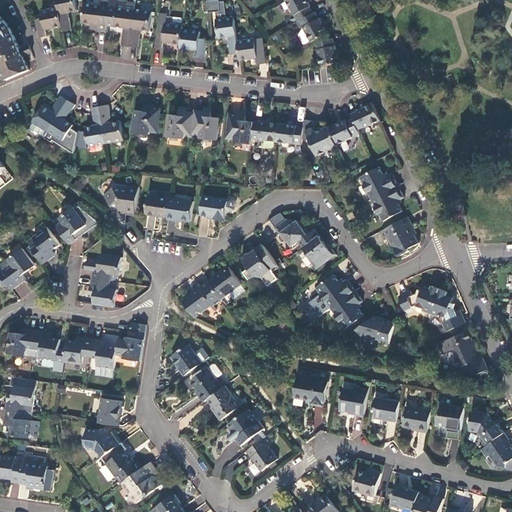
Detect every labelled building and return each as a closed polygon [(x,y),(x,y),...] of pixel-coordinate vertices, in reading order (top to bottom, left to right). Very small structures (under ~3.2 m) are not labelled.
[(63,26),(64,31),(72,30),(69,11),(78,10),(75,0),(57,0),(59,7),(63,26)] [(101,0),(101,5),(85,3),(83,21),(100,23),(99,30),(107,31),(108,24),(110,6),(110,0),(101,0)] [(207,12),(224,12),(223,0),(216,0),(206,0),(207,12)] [(307,0),(287,0),(299,21),(301,19),(313,12),(310,7),(310,4),(307,0)] [(0,69),(2,69),(7,79),(29,69),(24,56),(29,54),(27,50),(25,46),(21,48),(12,28),(0,14),(0,10),(2,9),(0,6),(0,69)] [(124,26),(122,44),(131,45),(135,9),(110,6),(108,24),(124,26)] [(59,7),(42,11),(43,17),(36,19),(39,37),(47,35),(46,29),(63,26),(59,7)] [(135,9),(131,45),(139,46),(141,28),(150,29),(153,11),(135,9)] [(304,27),(312,41),(328,32),(315,11),(313,12),(301,19),(304,25),(304,27)] [(168,13),(160,12),(156,47),(163,48),(164,41),(181,43),(183,29),(184,25),(166,23),(168,13)] [(234,14),(217,16),(219,35),(228,34),(231,52),(239,51),(238,41),(234,14)] [(201,31),(183,29),(181,43),(181,47),(198,49),(197,56),(205,57),(208,39),(200,38),(201,31)] [(333,37),(317,41),(319,48),(318,49),(322,65),(339,61),(336,45),(335,44),(333,37)] [(256,38),(238,41),(239,51),(240,59),(258,56),(259,63),(267,62),(264,44),(257,45),(256,38)] [(258,64),(261,78),(269,76),(267,62),(258,64)] [(44,105),(34,121),(49,131),(68,100),(61,95),(52,111),(44,105)] [(68,100),(49,131),(64,140),(74,125),(66,120),(76,104),(68,100)] [(359,111),(352,114),(354,118),(359,129),(365,126),(366,127),(381,120),(373,103),(358,110),(359,111)] [(144,111),(136,110),(133,132),(150,134),(151,130),(158,131),(161,108),(153,107),(153,106),(145,105),(144,111)] [(109,106),(101,107),(107,142),(124,139),(121,121),(112,123),(109,106)] [(107,142),(101,107),(92,109),(95,126),(86,127),(87,131),(81,130),(79,144),(91,148),(90,145),(107,142)] [(196,112),(180,110),(179,115),(171,114),(168,136),(185,138),(186,134),(193,135),(193,134),(196,112)] [(203,111),(196,110),(196,112),(193,134),(200,134),(200,137),(217,139),(220,118),(211,117),(212,111),(203,110),(203,111)] [(239,115),(231,114),(228,138),(236,139),(236,142),(252,144),(253,139),(255,123),(247,121),(247,116),(239,115)] [(346,120),(330,128),(337,144),(361,134),(359,129),(354,118),(347,121),(346,120)] [(314,120),(305,119),(304,128),(303,139),(311,140),(318,155),(338,146),(337,144),(330,128),(329,126),(315,132),(313,128),(314,120)] [(263,122),(255,121),(255,123),(253,139),(277,141),(279,123),(263,121),(263,122)] [(279,123),(277,141),(302,144),(303,139),(304,128),(297,127),(297,125),(279,123)] [(0,189),(14,178),(0,159),(0,189)] [(380,166),(361,176),(365,184),(366,183),(370,190),(368,191),(372,199),(398,185),(392,173),(385,177),(380,166)] [(140,186),(130,185),(130,189),(115,187),(108,192),(107,197),(112,205),(123,206),(123,211),(136,213),(140,186)] [(398,185),(372,199),(376,206),(378,206),(381,212),(379,213),(383,221),(403,211),(397,200),(404,196),(398,185)] [(204,194),(201,214),(216,216),(215,218),(226,219),(227,210),(233,210),(235,208),(237,199),(235,196),(229,195),(229,198),(204,194)] [(171,198),(150,195),(147,213),(169,216),(171,198)] [(195,200),(171,197),(171,198),(169,216),(168,218),(176,219),(177,218),(192,220),(195,200)] [(59,229),(70,244),(84,234),(81,229),(87,225),(75,208),(61,218),(66,225),(59,229)] [(299,240),(310,232),(306,227),(302,229),(296,221),(294,223),(291,219),(288,218),(287,219),(282,212),(277,214),(270,219),(286,241),(289,241),(292,245),(299,240)] [(145,228),(154,229),(155,217),(147,216),(145,228)] [(409,216),(382,230),(386,238),(390,237),(400,256),(411,250),(409,248),(420,243),(411,226),(413,224),(409,216)] [(39,244),(33,249),(44,264),(51,259),(57,253),(54,249),(61,244),(48,227),(34,238),(39,244)] [(310,232),(299,240),(308,251),(307,256),(317,269),(337,254),(328,242),(326,243),(320,235),(315,238),(310,232)] [(249,252),(242,257),(256,276),(263,276),(265,274),(266,276),(273,271),(272,269),(278,264),(263,244),(250,253),(249,252)] [(14,266),(8,270),(19,285),(32,275),(29,271),(36,265),(23,248),(9,259),(14,266)] [(94,271),(93,278),(111,281),(112,273),(116,273),(118,257),(102,254),(101,262),(87,260),(86,270),(94,271)] [(230,267),(210,281),(223,299),(225,301),(232,296),(234,300),(248,290),(230,267)] [(2,275),(0,274),(0,288),(1,281),(7,282),(13,290),(19,285),(8,270),(2,275)] [(326,301),(331,308),(355,290),(347,279),(341,284),(335,275),(317,288),(322,295),(323,294),(327,300),(326,301)] [(97,287),(94,303),(115,306),(117,289),(110,288),(111,281),(93,278),(91,286),(97,287)] [(223,299),(210,281),(184,300),(196,316),(213,304),(214,306),(223,299)] [(421,310),(430,314),(440,289),(433,286),(432,289),(425,286),(424,291),(420,289),(418,293),(414,295),(412,290),(398,296),(405,310),(416,305),(422,307),(421,310)] [(440,289),(430,314),(438,317),(439,314),(445,317),(447,321),(443,322),(446,330),(465,322),(460,309),(458,310),(456,310),(454,306),(455,303),(451,301),(453,297),(446,294),(447,292),(440,289)] [(355,290),(331,308),(336,315),(337,314),(342,320),(340,321),(345,328),(363,314),(357,306),(363,301),(355,290)] [(374,316),(357,329),(360,334),(381,339),(380,342),(390,344),(395,322),(374,316)] [(147,325),(133,323),(131,331),(137,332),(136,338),(128,337),(124,357),(142,360),(147,325)] [(12,332),(8,353),(26,356),(26,355),(34,356),(38,330),(22,327),(21,333),(12,332)] [(53,332),(38,330),(34,356),(41,357),(41,358),(58,360),(61,339),(53,338),(53,332)] [(469,330),(442,342),(447,352),(452,350),(454,350),(456,351),(457,355),(456,359),(460,367),(468,364),(473,376),(489,369),(475,338),(473,339),(469,330)] [(78,342),(69,340),(66,362),(83,364),(84,356),(92,357),(94,338),(79,336),(78,342)] [(110,341),(94,338),(92,357),(99,358),(97,375),(114,377),(118,348),(109,346),(110,341)] [(184,348),(172,356),(181,368),(180,368),(186,376),(203,363),(189,345),(184,349),(184,348)] [(214,364),(192,380),(201,392),(199,394),(205,401),(209,398),(224,387),(217,378),(224,373),(218,364),(214,364)] [(329,381),(299,376),(295,397),(312,400),(312,403),(325,406),(329,381)] [(9,393),(6,408),(33,412),(34,405),(38,380),(14,377),(12,385),(15,385),(14,394),(9,393)] [(355,390),(345,388),(341,410),(356,412),(356,414),(365,415),(371,384),(370,384),(369,389),(356,387),(355,390)] [(217,413),(222,420),(238,408),(232,399),(232,393),(227,385),(224,387),(209,398),(217,408),(217,413)] [(123,400),(103,397),(99,422),(120,425),(121,418),(120,418),(123,400)] [(401,401),(376,397),(375,407),(377,407),(375,417),(397,421),(401,401)] [(465,408),(442,404),(441,413),(440,413),(437,425),(453,427),(453,429),(462,430),(465,408)] [(432,411),(408,407),(405,426),(419,428),(419,429),(428,431),(432,411)] [(33,412),(6,408),(4,425),(10,426),(8,434),(36,438),(39,437),(41,421),(32,420),(33,412)] [(249,409),(229,424),(235,432),(230,435),(234,441),(237,438),(242,445),(265,428),(260,420),(259,421),(249,409)] [(473,415),(470,430),(480,432),(482,435),(481,440),(486,446),(504,432),(498,424),(503,421),(501,418),(493,422),(488,414),(477,412),(473,415)] [(99,422),(90,421),(86,444),(93,445),(96,448),(96,451),(101,458),(119,444),(114,437),(113,437),(113,433),(118,434),(120,425),(99,422)] [(394,437),(395,422),(388,421),(386,437),(394,437)] [(510,440),(504,432),(486,446),(482,449),(487,456),(489,455),(497,466),(506,467),(506,471),(511,471),(511,448),(507,442),(510,440)] [(268,435),(248,450),(263,470),(279,458),(269,445),(273,443),(268,435)] [(116,476),(122,483),(124,481),(142,468),(136,461),(134,462),(125,450),(107,463),(112,469),(114,470),(118,475),(116,476)] [(25,458),(0,454),(0,474),(5,475),(5,477),(13,479),(13,482),(21,483),(25,458)] [(34,455),(25,454),(25,458),(21,483),(29,484),(28,487),(46,490),(47,485),(54,479),(55,471),(49,469),(49,467),(32,464),(34,455)] [(142,468),(124,481),(126,484),(126,486),(131,492),(131,495),(135,501),(139,502),(164,482),(159,475),(156,477),(154,474),(159,471),(152,461),(142,468)] [(372,473),(359,470),(354,490),(375,495),(381,473),(373,471),(372,473)] [(396,485),(391,506),(400,509),(401,507),(415,511),(420,494),(421,492),(396,485)] [(175,493),(152,511),(185,511),(178,503),(180,501),(175,493)] [(316,501),(309,506),(313,511),(336,511),(340,510),(327,494),(317,502),(316,501)] [(415,511),(440,511),(445,499),(436,496),(435,501),(429,499),(429,496),(420,494),(415,511)]
